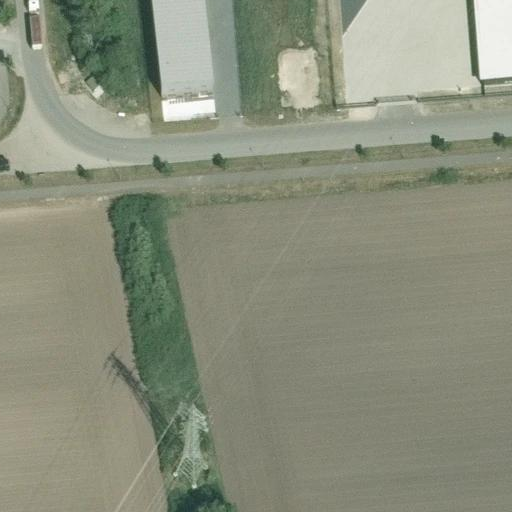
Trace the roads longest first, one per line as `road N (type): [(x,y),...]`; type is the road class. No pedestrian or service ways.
road 1 (residential): [(511,126),(82,157)]
road 2 (residential): [(82,157),(59,139),(40,103),(30,0)]
